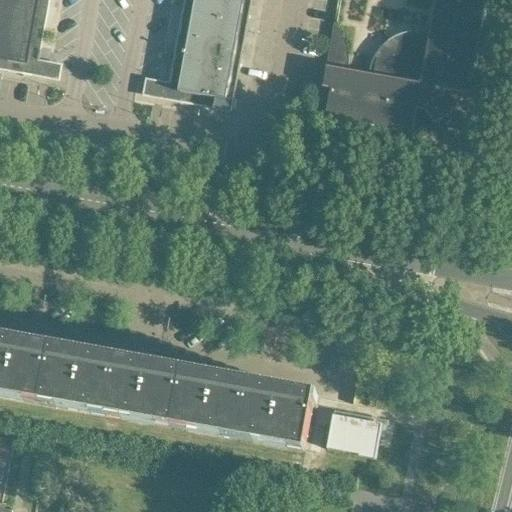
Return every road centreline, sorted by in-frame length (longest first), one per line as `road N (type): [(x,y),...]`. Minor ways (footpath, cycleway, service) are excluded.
road 1 (residential): [(511,300),(254,241)]
road 2 (residential): [(254,241),(0,194)]
road 3 (residential): [(254,241),(295,0)]
